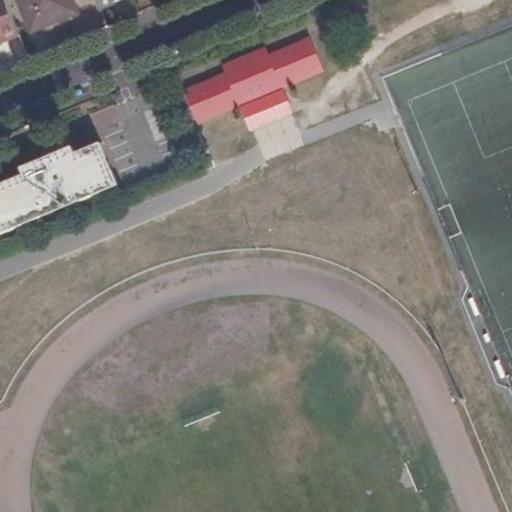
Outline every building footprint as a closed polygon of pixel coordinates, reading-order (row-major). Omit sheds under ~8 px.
[(0,0),(0,44),(20,36),(5,0),(0,0)] [(79,13),(73,0),(18,0),(31,32),(79,13)] [(114,0),(108,0),(99,4),(102,10),(116,4),(114,0)] [(257,104),(256,101),(250,84),(289,68),(296,85),(298,88),(341,70),(325,31),(283,48),(281,42),(237,60),(239,66),(198,83),(214,122),(257,104)] [(250,84),(256,101),(296,85),(289,68),(250,84)] [(64,150),(88,141),(83,129),(59,138),(64,150)] [(90,146),(88,141),(64,150),(37,161),(40,168),(0,184),(0,232),(132,177),(115,136),(90,146)]
